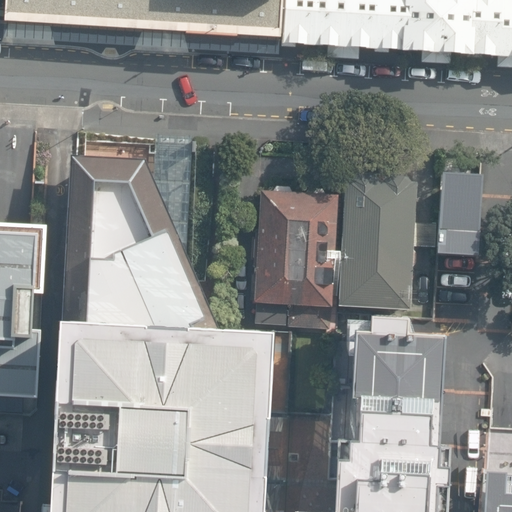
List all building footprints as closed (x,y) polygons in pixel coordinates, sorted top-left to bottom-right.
[(0,0),(0,31),(282,48),(282,45),(284,0),(0,0)] [(284,0),(282,45),(399,53),(402,0),(284,0)] [(402,0),(399,53),(471,58),(474,0),(402,0)] [(474,0),(471,58),(511,60),(511,2),(501,2),(501,0),(474,0)] [(73,158),(65,325),(218,333),(147,163),(73,158)] [(422,173),(349,165),(339,308),(414,312),(422,173)] [(485,177),(444,174),(438,255),(479,258),(485,177)] [(342,194),(267,192),(263,303),(337,308),(342,194)] [(0,397),(39,400),(49,229),(11,227),(0,226),(0,397)] [(65,325),(54,511),(273,511),(283,337),(218,333),(65,325)] [(511,511),(511,469),(494,469),(491,511),(442,511),(453,339),(362,334),(351,511),(511,511)]
